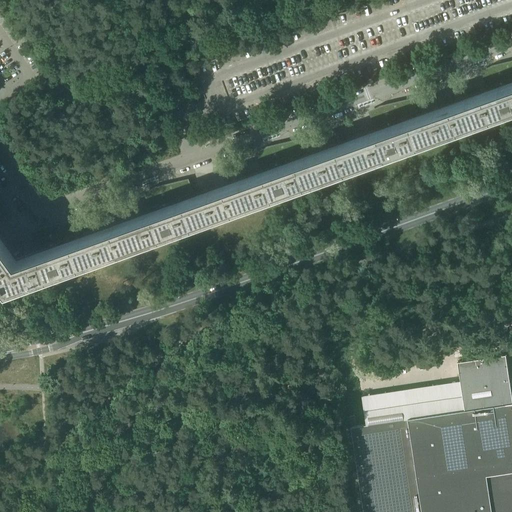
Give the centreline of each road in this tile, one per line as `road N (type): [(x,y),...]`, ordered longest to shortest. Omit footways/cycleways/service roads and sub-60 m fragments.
road 1 (secondary): [(0,354),(215,292),(511,184)]
road 2 (residential): [(192,160),(511,41)]
road 3 (residential): [(192,160),(44,210),(0,153)]
